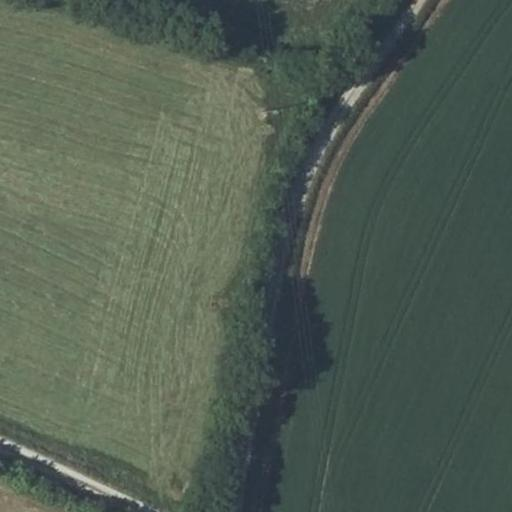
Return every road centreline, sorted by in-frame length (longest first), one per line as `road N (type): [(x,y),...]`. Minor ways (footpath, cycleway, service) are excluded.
road 1 (track): [(432,0),(402,85),(305,168),(235,511)]
road 2 (track): [(140,511),(0,444)]
